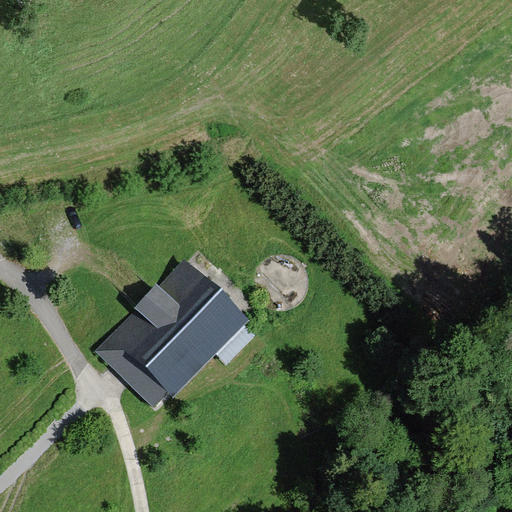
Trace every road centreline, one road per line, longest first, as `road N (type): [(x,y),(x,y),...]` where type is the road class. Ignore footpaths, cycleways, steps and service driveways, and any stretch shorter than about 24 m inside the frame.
road 1 (unclassified): [(142,511),(118,416),(37,306),(0,273)]
road 2 (track): [(0,492),(102,391)]
